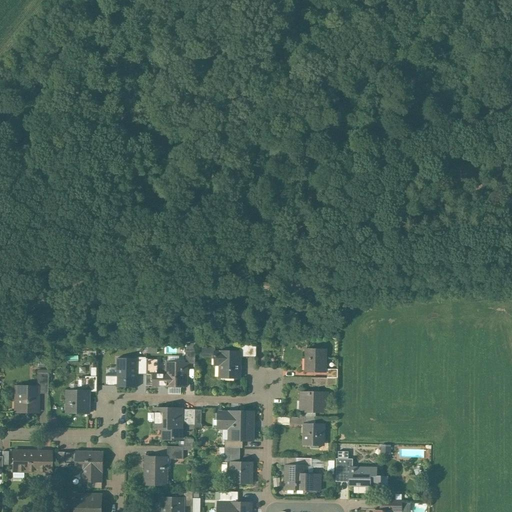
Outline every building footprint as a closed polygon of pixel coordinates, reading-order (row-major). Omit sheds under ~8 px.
[(256,345),(239,345),(239,352),(240,352),(240,357),(256,357),(256,345)] [(195,350),(185,351),(185,363),(186,363),(186,364),(195,364),(195,350)] [(325,350),(306,350),(306,359),(309,359),(309,372),(325,372),(325,350)] [(239,352),(214,351),(214,366),(220,366),(220,378),(239,378),(240,357),(240,352),(239,352)] [(146,357),(136,357),(136,367),(136,374),(145,374),(146,359),(146,357)] [(158,359),(146,359),(145,374),(145,386),(157,386),(166,386),(166,385),(168,385),(168,378),(166,378),(166,374),(158,374),(158,359)] [(185,363),(167,363),(166,374),(166,378),(168,378),(168,385),(166,385),(166,386),(185,387),(186,364),(186,363),(185,363)] [(136,367),(117,367),(116,387),(136,387),(136,374),(136,367)] [(337,369),(327,369),(327,378),(337,378),(337,369)] [(48,374),(37,373),(36,386),(37,386),(37,394),(47,394),(48,374)] [(97,377),(85,376),(85,391),(88,391),(88,392),(96,392),(97,377)] [(327,378),(311,378),(311,385),(318,385),(318,387),(327,387),(327,378)] [(36,386),(15,386),(15,412),(37,413),(37,394),(37,386),(36,386)] [(85,391),(67,391),(67,404),(70,405),(70,413),(88,413),(88,392),(88,391),(85,391)] [(327,393),(300,392),(300,411),(327,412),(327,411),(325,411),(325,394),(327,394),(327,393)] [(181,410),(154,410),(154,423),(161,424),(161,429),(166,429),(166,439),(181,439),(181,422),(181,411),(181,410)] [(194,411),(181,411),(181,422),(185,422),(188,425),(194,425),(194,423),(194,411)] [(252,412),(230,411),(230,413),(218,413),(217,428),(227,428),(227,440),(231,440),(241,441),(252,441),(252,427),(251,427),(252,412)] [(324,424),(307,424),(307,433),(303,433),(303,446),(319,446),(319,442),(323,442),(324,424)] [(194,439),(184,439),(184,447),(193,447),(194,439)] [(241,441),(231,440),(227,440),(225,440),(225,448),(240,448),(241,448),(241,441)] [(183,447),(167,446),(167,458),(167,459),(183,459),(183,447)] [(240,448),(225,448),(224,463),(231,463),(231,462),(239,462),(240,448)] [(51,452),(12,451),(12,471),(51,472),(51,452)] [(68,452),(57,452),(57,466),(68,466),(68,452)] [(102,453),(76,452),(76,471),(82,471),(82,481),(87,481),(100,482),(100,481),(101,472),(102,472),(102,453)] [(167,458),(145,458),(145,483),(144,483),(144,484),(166,485),(166,484),(166,476),(164,476),(164,469),(165,469),(165,466),(164,466),(164,459),(167,459),(167,458)] [(312,458),(295,458),(295,466),(306,466),(306,467),(311,467),(312,458)] [(352,459),(336,459),(335,482),(349,482),(349,467),(352,467),(352,459)] [(239,462),(231,462),(231,463),(230,483),(251,483),(252,463),(239,462)] [(295,466),(286,466),(285,489),(305,490),(306,490),(306,475),(306,467),(306,466),(295,466)] [(352,467),(349,467),(349,482),(349,486),(354,486),(353,493),(370,493),(370,486),(380,486),(381,476),(377,476),(377,468),(352,467)] [(319,475),(306,475),(306,490),(305,490),(307,492),(317,492),(319,490),(319,475)] [(193,491),(183,491),(183,498),(184,498),(183,506),(192,506),(193,491)] [(238,492),(220,492),(220,503),(231,503),(231,502),(238,502),(238,492)] [(100,511),(101,496),(73,495),(72,511),(100,511)] [(171,500),(163,500),(163,508),(161,508),(161,511),(183,511),(183,506),(184,498),(183,498),(171,498),(171,500)] [(402,500),(380,500),(380,511),(391,511),(394,511),(395,505),(401,505),(402,500)] [(238,502),(231,502),(231,503),(230,511),(250,511),(251,503),(238,502)] [(230,511),(231,503),(220,503),(219,511),(230,511)]
